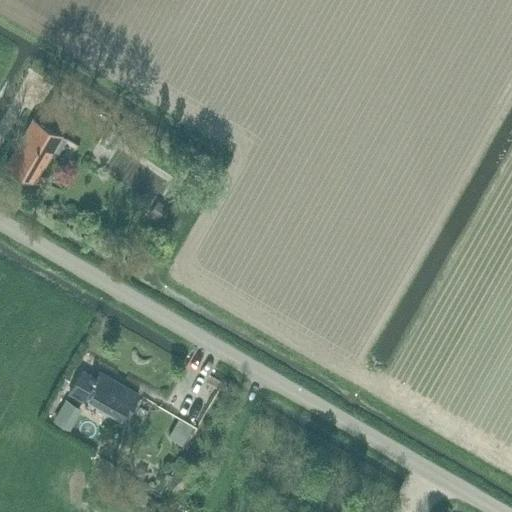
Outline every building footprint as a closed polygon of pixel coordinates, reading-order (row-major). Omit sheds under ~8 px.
[(32,117),(5,165),(34,182),(63,134),(61,133),(71,116),(47,102),(37,120),(32,117)] [(156,201),(148,215),(161,222),(169,208),(156,201)] [(86,397),(124,419),(139,395),(100,372),(96,378),(83,371),(70,393),(84,401),(86,397)] [(179,418),(168,437),(182,445),(193,426),(179,418)] [(178,507),(201,468),(179,455),(157,494),(178,507)]
